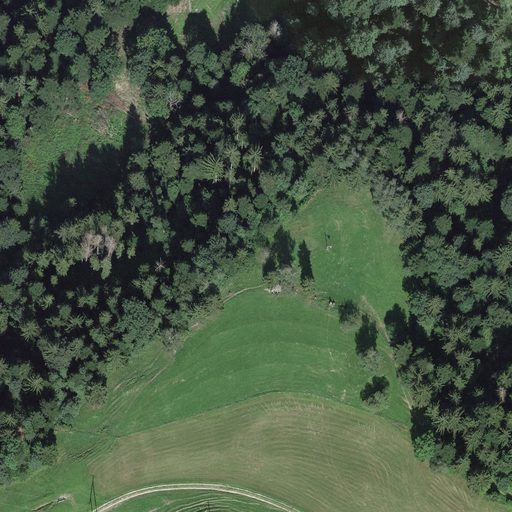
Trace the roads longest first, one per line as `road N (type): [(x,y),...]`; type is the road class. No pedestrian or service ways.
road 1 (track): [(228,36),(274,25),(359,27),(415,34),(459,55),(470,78),(496,275),(511,315)]
road 2 (track): [(345,279),(391,337),(431,439),(511,497)]
road 3 (track): [(98,511),(127,495),(205,486),(254,494),(292,511)]
